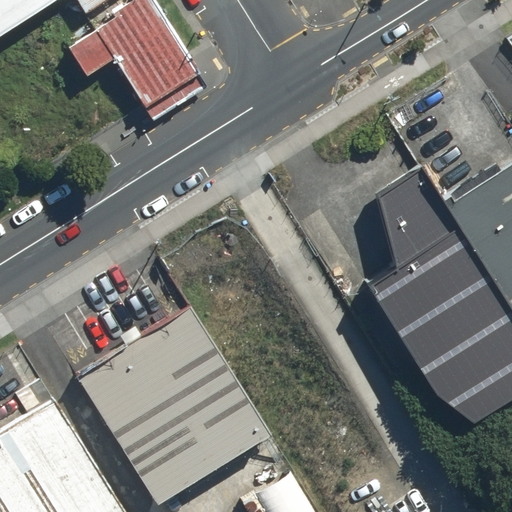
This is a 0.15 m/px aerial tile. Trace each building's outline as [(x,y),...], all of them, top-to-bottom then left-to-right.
[(0,0),(0,28),(45,0),(0,0)] [(190,73),(143,0),(134,0),(88,29),(136,106),(190,73)] [(511,158),(438,205),(511,323),(511,158)] [(511,389),(511,323),(438,205),(413,162),(371,194),(387,265),(360,282),(428,393),(466,420),(511,389)] [(188,306),(74,377),(151,500),(265,428),(188,306)] [(126,511),(53,395),(0,427),(0,511),(126,511)]
